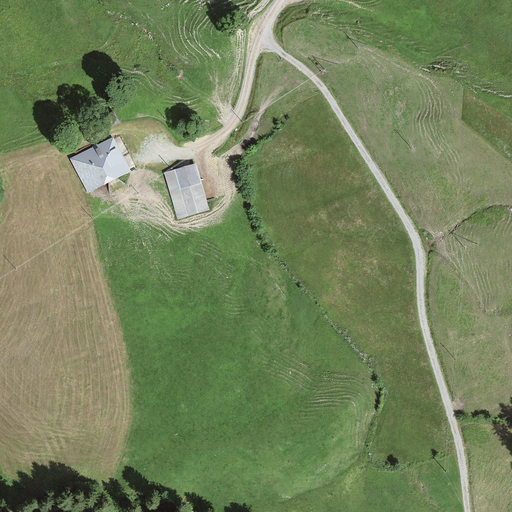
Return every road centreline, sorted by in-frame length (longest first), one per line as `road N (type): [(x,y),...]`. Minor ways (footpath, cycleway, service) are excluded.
road 1 (track): [(468,511),(421,312),(413,232),(317,82),(260,35)]
road 2 (track): [(144,155),(188,152),(226,130),(241,109),(260,35)]
